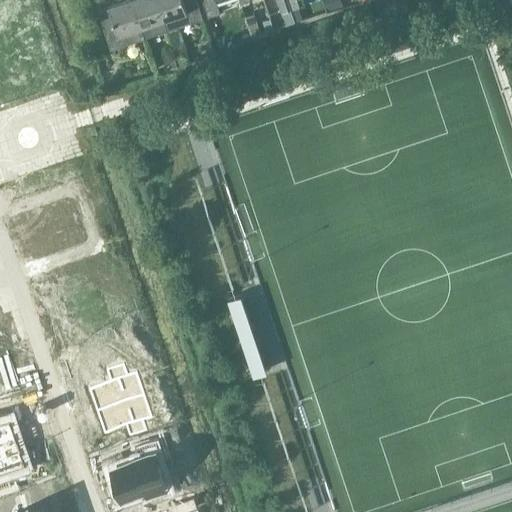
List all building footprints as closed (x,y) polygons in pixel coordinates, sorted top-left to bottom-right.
[(146,38),(133,0),(122,0),(109,5),(113,17),(102,21),(111,50),(146,38)] [(169,30),(158,0),(133,0),(146,38),(169,30)] [(158,0),(169,30),(204,19),(197,0),(158,0)] [(203,0),(209,17),(221,13),(216,0),(203,0)] [(278,0),(283,11),(292,8),(288,0),(278,0)] [(288,0),(292,8),(300,5),(298,0),(288,0)] [(292,10),(283,13),(286,24),(296,21),(292,10)] [(246,16),(252,35),(261,32),(255,13),(246,16)] [(0,53),(16,49),(4,15),(0,16),(0,53)] [(271,19),(264,21),(267,30),(274,28),(271,19)] [(16,49),(0,53),(0,79),(8,77),(11,86),(10,86),(10,87),(27,82),(16,49)] [(186,49),(176,52),(181,65),(190,62),(186,49)] [(174,56),(164,60),(167,70),(178,66),(174,56)] [(11,115),(0,118),(0,134),(5,148),(45,134),(31,94),(6,103),(6,104),(7,104),(11,115)] [(242,295),(230,298),(255,376),(266,373),(242,295)] [(73,324),(69,325),(75,341),(78,340),(85,358),(100,353),(104,364),(134,354),(129,341),(124,343),(113,310),(99,314),(99,313),(84,318),(84,319),(73,323),(73,324)] [(110,382),(89,390),(97,412),(145,396),(137,373),(128,376),(124,366),(106,372),(110,382)] [(145,396),(97,412),(105,435),(126,428),(129,439),(147,433),(143,422),(153,419),(145,396)] [(9,419),(0,422),(0,488),(10,485),(5,471),(24,464),(19,449),(20,448),(20,447),(19,447),(15,436),(16,436),(15,434),(14,435),(9,419)] [(140,459),(112,468),(122,498),(145,490),(147,497),(166,490),(164,484),(167,483),(157,455),(164,452),(159,439),(135,447),(140,459)] [(48,511),(46,503),(19,511),(48,511)]
